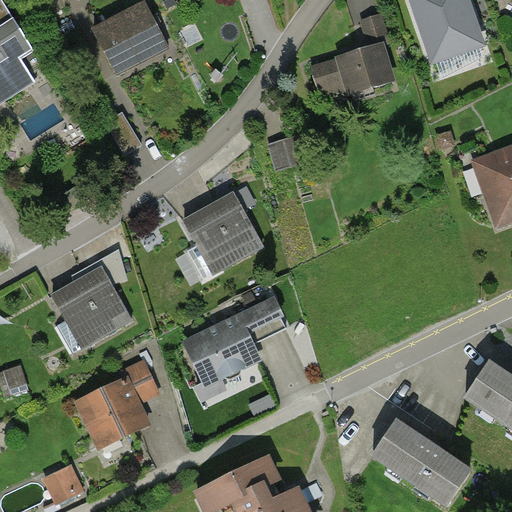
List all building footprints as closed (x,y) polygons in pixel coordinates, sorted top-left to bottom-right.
[(415,0),(436,59),(480,44),(464,0),(415,0)] [(0,104),(34,83),(22,65),(33,57),(0,6),(0,104)] [(146,6),(95,32),(117,75),(168,49),(146,6)] [(371,50),(310,69),(322,106),(393,84),(382,48),(389,46),(381,19),(364,24),(371,50)] [(143,147),(123,114),(106,124),(126,157),(143,147)] [(277,173),(307,164),(298,137),(269,145),(277,173)] [(511,152),(474,166),(494,225),(511,218),(511,152)] [(234,196),(185,223),(199,248),(189,253),(205,281),(264,248),(234,196)] [(101,270),(53,298),(67,322),(57,327),(73,356),(131,322),(101,270)] [(274,302),(185,346),(204,385),(195,389),(201,403),(227,390),(222,381),(260,362),(253,348),(288,330),(274,302)] [(126,382),(80,404),(101,448),(147,425),(136,402),(157,392),(143,363),(122,373),(126,382)] [(511,429),(511,380),(489,366),(467,400),(511,429)] [(28,391),(20,367),(0,373),(0,380),(6,398),(28,391)] [(447,507),(470,472),(396,423),(373,458),(447,507)] [(305,511),(296,493),(290,496),(281,479),(276,482),(266,461),(206,491),(216,511),(220,509),(221,511),(305,511)] [(72,472),(49,483),(58,503),(82,491),(72,472)]
